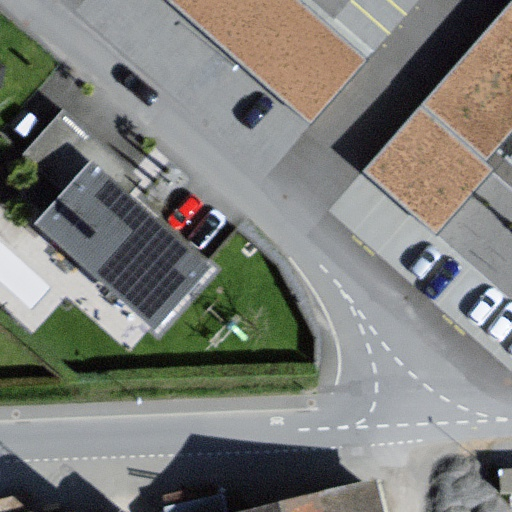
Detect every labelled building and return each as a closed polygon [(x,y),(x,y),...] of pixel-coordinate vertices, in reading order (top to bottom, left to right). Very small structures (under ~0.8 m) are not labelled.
[(361,60),(292,0),(170,0),(308,120),(361,60)] [(511,5),(423,109),(482,160),(511,125),(511,5)] [(489,167),(482,160),(423,109),(369,172),(435,229),(489,167)] [(206,264),(94,165),(42,223),(155,323),(206,264)] [(374,511),(369,488),(275,511),(374,511)]
